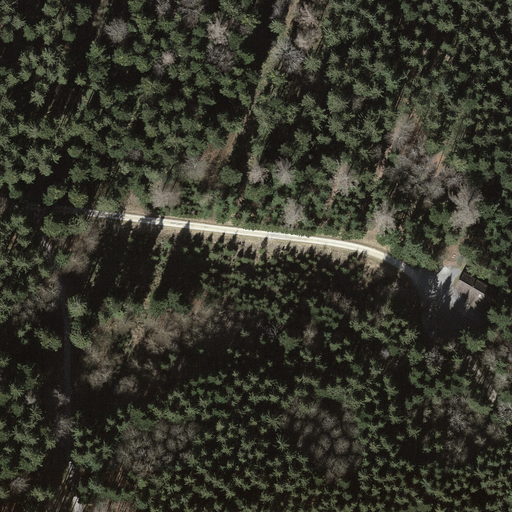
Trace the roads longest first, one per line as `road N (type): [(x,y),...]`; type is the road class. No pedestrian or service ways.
road 1 (track): [(0,201),(377,253),(427,288),(472,373),(511,415)]
road 2 (track): [(30,205),(65,303),(78,511)]
